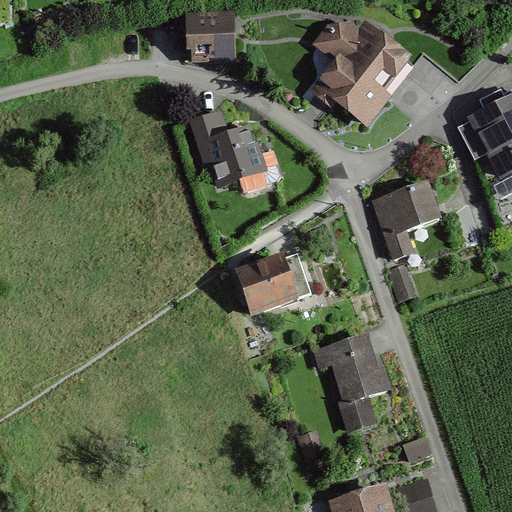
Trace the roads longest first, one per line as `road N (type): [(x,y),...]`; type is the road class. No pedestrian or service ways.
road 1 (residential): [(0,96),(110,72),(177,72),(273,109),(352,183)]
road 2 (residential): [(352,183),(458,511)]
road 3 (residential): [(352,183),(440,115),(511,37)]
